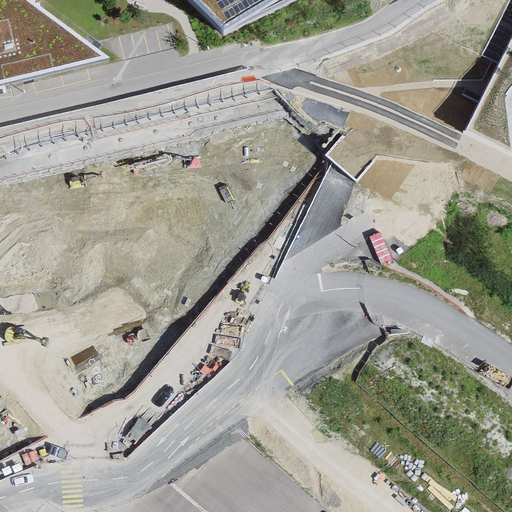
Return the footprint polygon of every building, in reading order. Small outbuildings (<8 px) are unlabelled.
[(0,0),(0,85),(107,59),(33,0),(0,0)] [(202,0),(232,27),(285,0),(202,0)] [(511,38),(467,129),(511,151),(511,38)] [(225,100),(0,151),(0,262),(96,244),(227,108),(225,100)] [(330,157),(266,103),(89,280),(0,353),(0,374),(41,416),(130,372),(330,157)] [(0,441),(41,416),(0,374),(0,441)]
